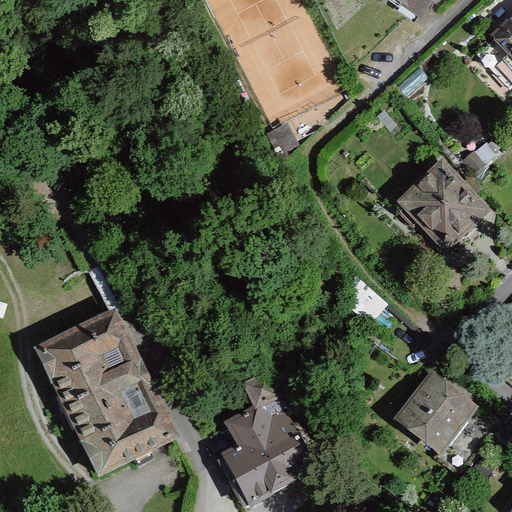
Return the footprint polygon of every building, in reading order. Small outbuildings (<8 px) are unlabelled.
[(379,0),(416,26),(434,0),(379,0)] [(511,22),(491,43),(511,64),(511,22)] [(485,168),(473,156),(463,165),(474,177),(485,168)] [(483,217),(437,168),(394,209),(438,253),(443,254),(483,217)] [(162,449),(100,325),(41,355),(103,478),(162,449)] [(267,382),(248,394),(259,412),(236,426),(249,449),(234,458),(263,506),(318,472),(277,405),(280,403),(267,382)] [(470,416),(427,382),(391,428),(434,462),(470,416)]
